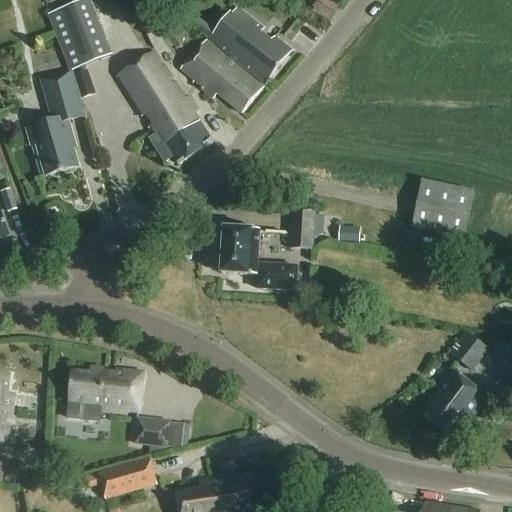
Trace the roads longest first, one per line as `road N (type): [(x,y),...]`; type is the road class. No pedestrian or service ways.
road 1 (unclassified): [(78,250),(132,228),(201,184),(363,0)]
road 2 (tertiary): [(343,458),(181,344),(85,312)]
road 3 (tertiary): [(511,492),(413,479),(343,458)]
